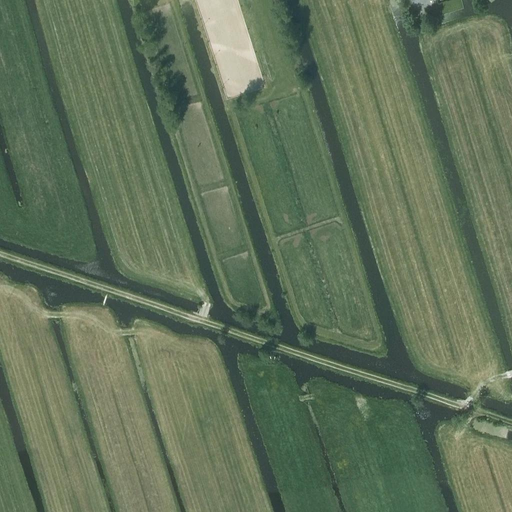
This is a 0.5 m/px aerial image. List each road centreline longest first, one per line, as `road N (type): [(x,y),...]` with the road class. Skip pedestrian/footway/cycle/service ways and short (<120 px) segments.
road 1 (track): [(511,422),(0,253)]
road 2 (track): [(140,332),(110,329),(80,312),(39,313),(0,285)]
